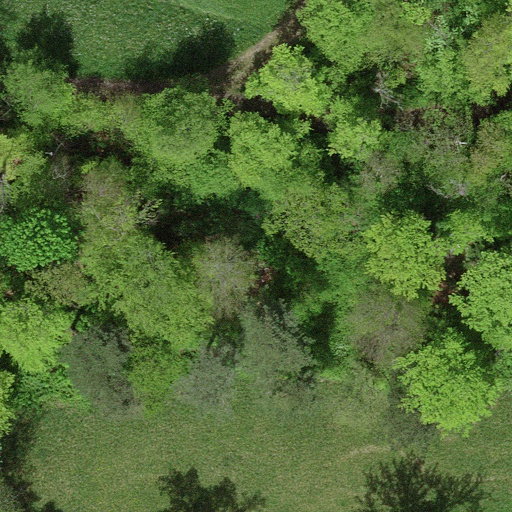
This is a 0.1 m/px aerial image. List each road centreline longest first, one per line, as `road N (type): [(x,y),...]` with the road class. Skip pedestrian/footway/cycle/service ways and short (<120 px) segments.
road 1 (track): [(0,77),(156,100),(511,23)]
road 2 (track): [(320,0),(271,49),(156,100)]
